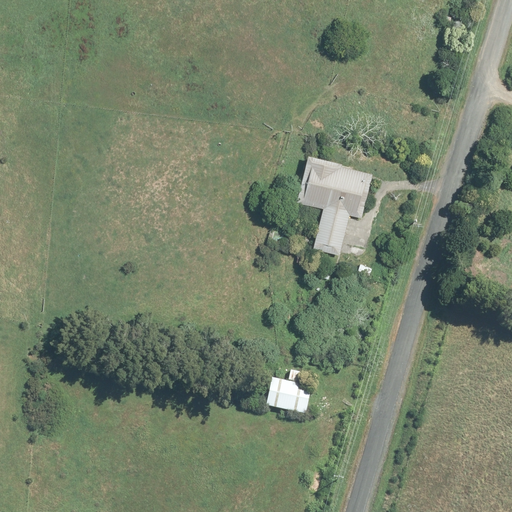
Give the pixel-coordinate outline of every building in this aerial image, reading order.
[(340,163),(302,155),(291,202),(319,209),(309,248),(336,254),(346,214),(359,217),(370,174),(339,166),(340,163)] [(306,254),(293,253),(292,262),(305,264),(306,254)] [(373,267),(357,262),(355,271),(371,275),(373,267)] [(331,270),(318,269),(318,279),(330,280),(331,270)] [(294,310),(282,310),(282,320),(294,320),(294,310)] [(305,373),(287,371),(286,382),(266,379),(262,408),(304,414),(308,383),(304,383),(305,373)]
